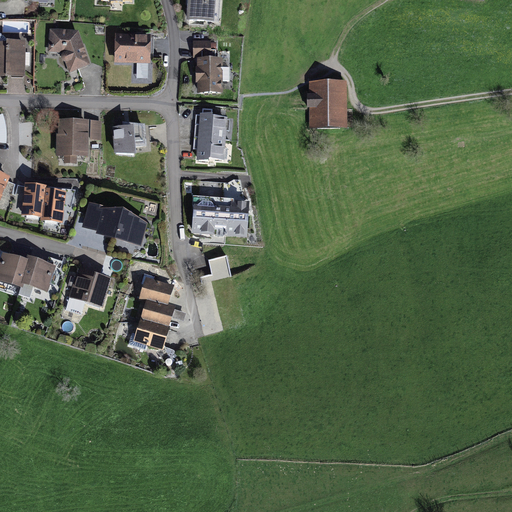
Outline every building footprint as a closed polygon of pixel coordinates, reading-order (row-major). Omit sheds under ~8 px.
[(132,0),(98,0),(98,8),(132,10),(132,0)] [(187,0),(186,28),(213,29),(215,0),(187,0)] [(77,37),(50,36),(48,58),(59,59),(61,67),(68,78),(90,73),(77,37)] [(149,42),(114,41),(113,69),(148,70),(149,42)] [(26,49),(0,47),(0,83),(25,84),(26,49)] [(222,97),(221,66),(212,66),(212,47),(192,47),(192,62),(195,62),(196,98),(222,97)] [(346,87),(308,88),(309,133),(347,132),(346,87)] [(199,123),(197,144),(224,147),(227,125),(199,123)] [(85,127),(57,127),(58,162),(85,162),(85,127)] [(101,127),(90,127),(90,145),(101,145),(101,127)] [(147,135),(112,136),(112,160),(135,166),(135,156),(147,155),(147,135)] [(197,144),(194,166),(222,169),(224,147),(197,144)] [(44,192),(24,191),(22,221),(42,223),(44,197),(44,192)] [(64,198),(44,197),(42,223),(42,227),(62,228),(64,198)] [(195,206),(192,238),(245,243),(248,211),(195,206)] [(140,251),(146,230),(89,213),(83,234),(140,251)] [(227,256),(210,260),(214,279),(231,276),(227,256)] [(27,266),(3,259),(0,269),(0,284),(19,291),(20,288),(27,266)] [(51,271),(28,263),(27,266),(20,288),(43,295),(51,271)] [(110,286),(77,275),(68,302),(102,312),(110,286)] [(168,313),(174,293),(145,284),(139,304),(146,306),(168,313)] [(168,335),(175,316),(168,313),(146,306),(140,326),(168,335)] [(162,355),(168,335),(140,326),(133,346),(162,355)]
